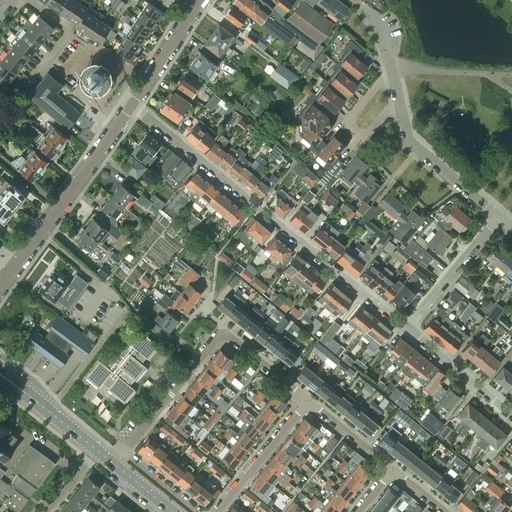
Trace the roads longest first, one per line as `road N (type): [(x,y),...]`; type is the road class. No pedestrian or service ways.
road 1 (residential): [(131,102),(408,329)]
road 2 (residential): [(499,218),(408,140),(378,26),(349,0)]
road 3 (residential): [(123,452),(221,334),(307,401)]
road 4 (residential): [(0,284),(131,102)]
road 5 (unclassified): [(408,329),(499,218)]
road 6 (residential): [(307,401),(218,511)]
road 7 (residential): [(408,329),(511,415)]
road 8 (tertiary): [(97,451),(0,372)]
road 9 (residential): [(131,102),(200,0)]
